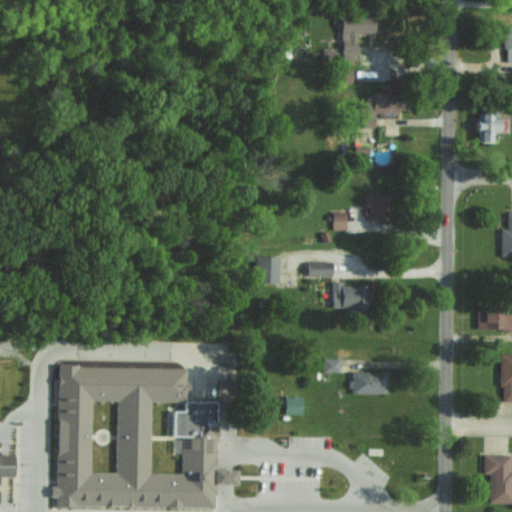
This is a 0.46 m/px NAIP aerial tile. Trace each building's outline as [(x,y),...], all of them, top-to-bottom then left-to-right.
[(356,59),(357,32),(374,33),(374,15),(341,14),(340,58),(356,59)] [(511,60),(511,25),(503,25),(503,61),(511,60)] [(342,81),(351,80),(349,68),(340,69),(342,81)] [(362,92),(362,126),(373,126),(373,111),(403,111),(403,92),(362,92)] [(505,113),(476,114),(477,142),(492,142),(492,131),(505,131),(505,113)] [(364,206),(368,206),(368,217),(387,217),(387,194),(364,194),(364,206)] [(498,255),(511,255),(511,210),(505,211),(504,227),(498,227),(498,255)] [(344,229),(344,211),(330,211),(331,229),(344,229)] [(276,283),(277,256),(255,255),(254,282),(276,283)] [(330,262),(306,261),(306,275),(330,276),(330,262)] [(367,285),(341,285),(341,281),(330,281),(330,308),(366,308),(367,285)] [(511,306),(475,308),(475,330),(511,328),(511,306)] [(511,352),(498,353),(499,401),(511,400),(511,352)] [(321,371),(339,371),(338,357),(321,358),(321,371)] [(213,507),(213,484),(237,484),(237,469),(215,469),(215,401),(186,401),(186,367),(56,365),(55,485),(50,485),(49,497),(54,497),(54,506),(213,507)] [(385,393),(385,371),(349,371),(349,393),(385,393)] [(283,413),(300,413),(301,396),(283,396),(283,413)] [(0,475),(13,476),(13,454),(0,454),(0,475)] [(488,473),(487,502),(510,503),(511,455),(482,454),(481,473),(488,473)]
